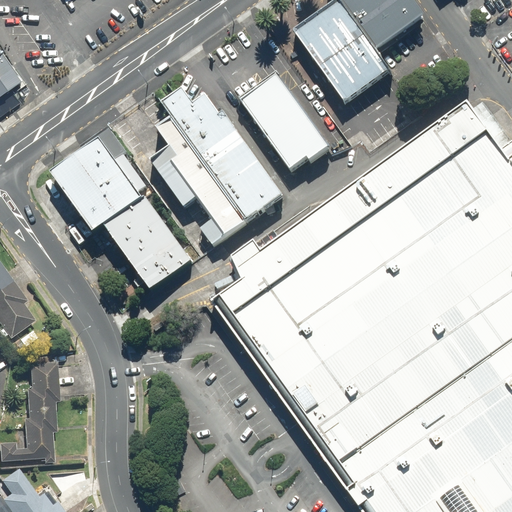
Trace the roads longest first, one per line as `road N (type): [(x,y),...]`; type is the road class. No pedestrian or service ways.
road 1 (tertiary): [(0,176),(113,368),(126,511)]
road 2 (secondary): [(0,161),(223,0)]
